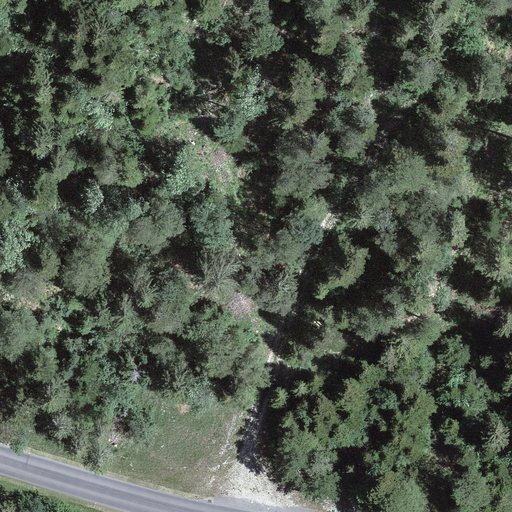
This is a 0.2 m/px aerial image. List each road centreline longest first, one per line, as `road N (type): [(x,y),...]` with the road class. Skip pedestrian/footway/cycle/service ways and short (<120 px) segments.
road 1 (track): [(469,0),(447,67),(394,132),(311,269),(261,417),(243,511)]
road 2 (tertiary): [(0,458),(184,511)]
